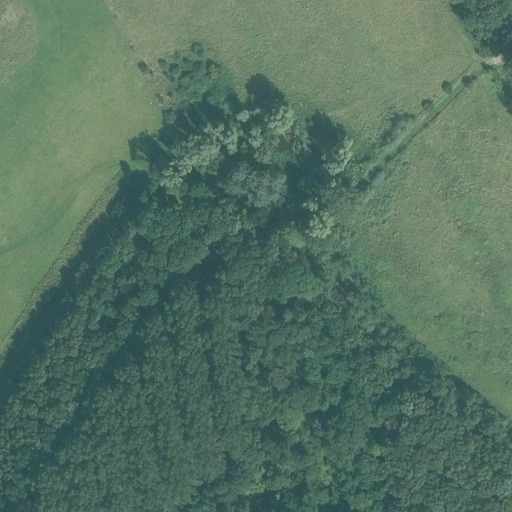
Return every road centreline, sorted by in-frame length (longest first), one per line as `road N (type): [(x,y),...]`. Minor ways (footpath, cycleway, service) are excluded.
road 1 (track): [(503,54),(491,55),(330,211),(218,224),(192,241),(129,315),(10,511)]
road 2 (track): [(199,511),(260,453),(273,403),(265,330),(218,224)]
road 3 (track): [(511,466),(386,355),(314,215)]
